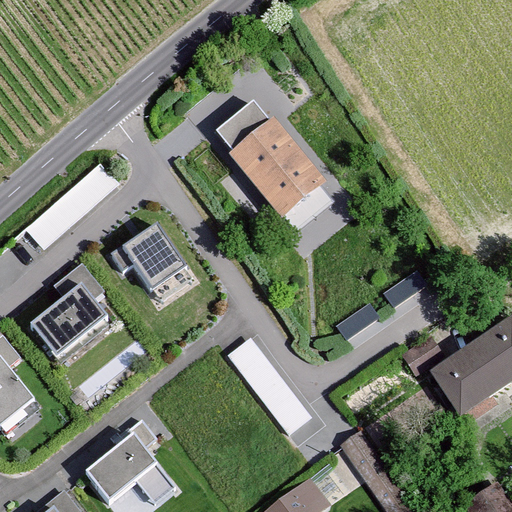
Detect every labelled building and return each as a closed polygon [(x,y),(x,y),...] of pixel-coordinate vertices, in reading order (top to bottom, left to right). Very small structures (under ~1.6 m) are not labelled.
[(212,140),(284,226),(328,189),(257,103),(212,140)] [(48,244),(110,191),(89,167),(27,220),(48,244)] [(195,275),(157,223),(119,250),(156,303),(195,275)] [(429,285),(418,270),(390,290),(401,305),(429,285)] [(113,323),(77,283),(29,325),(65,365),(113,323)] [(382,319),(371,304),(344,324),(355,339),(382,319)] [(463,428),(511,396),(511,327),(432,379),(463,428)] [(288,441),(312,422),(250,344),(226,363),(288,441)] [(50,411),(0,360),(0,359),(0,427),(16,444),(50,411)] [(156,446),(140,427),(129,436),(134,441),(83,481),(107,511),(108,511),(136,490),(154,511),(158,511),(178,496),(158,471),(145,455),(156,446)] [(331,511),(312,486),(275,511),(331,511)] [(511,511),(511,508),(499,490),(471,511),(511,511)] [(47,507),(50,511),(74,511),(61,496),(47,507)]
